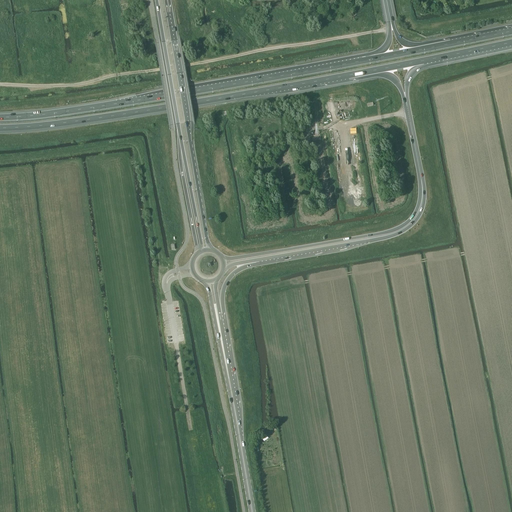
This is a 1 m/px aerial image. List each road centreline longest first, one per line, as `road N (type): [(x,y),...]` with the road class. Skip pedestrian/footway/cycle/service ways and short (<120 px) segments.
road 1 (track): [(391,26),(86,83),(0,84)]
road 2 (trunk): [(0,128),(383,68)]
road 3 (trunk): [(380,57),(0,117)]
road 4 (primary): [(157,0),(202,251)]
road 5 (primary): [(209,250),(167,0)]
road 6 (primary): [(252,511),(216,317)]
road 7 (trunk): [(406,106),(421,203),(402,228),(369,237)]
road 8 (trunk): [(369,237),(221,258)]
